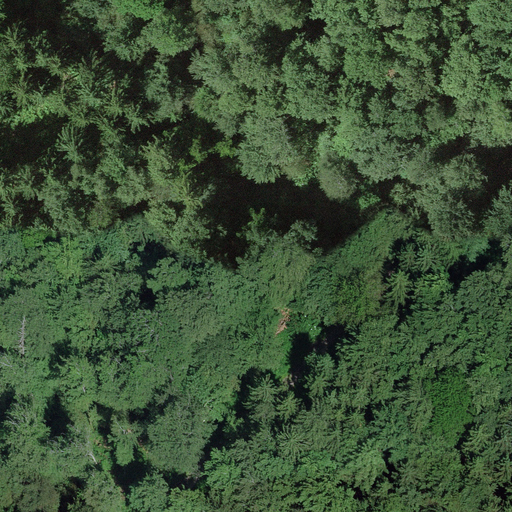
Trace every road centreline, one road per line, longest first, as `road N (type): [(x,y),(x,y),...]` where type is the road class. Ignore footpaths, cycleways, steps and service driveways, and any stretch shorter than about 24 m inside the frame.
road 1 (track): [(145,511),(246,389),(383,254),(465,201),(511,156)]
road 2 (track): [(448,511),(459,383),(511,321)]
